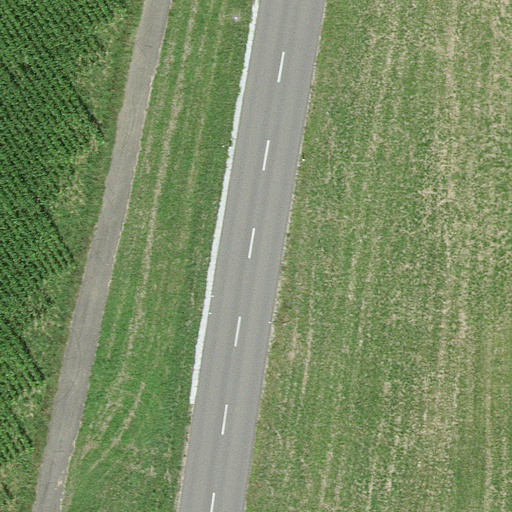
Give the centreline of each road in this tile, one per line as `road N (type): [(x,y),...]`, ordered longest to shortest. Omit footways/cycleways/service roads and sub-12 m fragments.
road 1 (track): [(148,0),(40,511)]
road 2 (tertiary): [(212,511),(294,0)]
